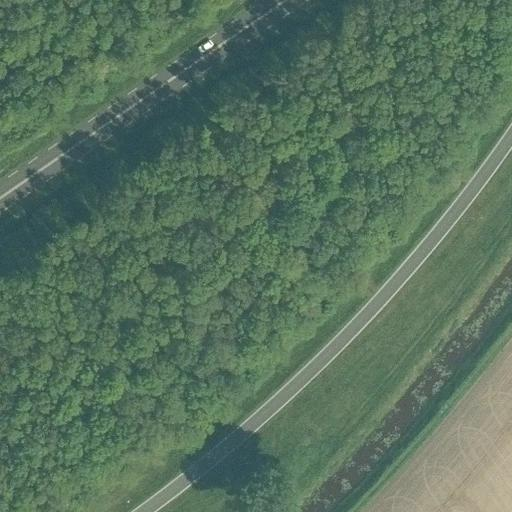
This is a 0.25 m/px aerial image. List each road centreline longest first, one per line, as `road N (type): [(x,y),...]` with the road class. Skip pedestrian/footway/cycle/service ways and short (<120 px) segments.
road 1 (primary): [(140,511),(308,375),(511,136)]
road 2 (primary): [(0,198),(288,0)]
